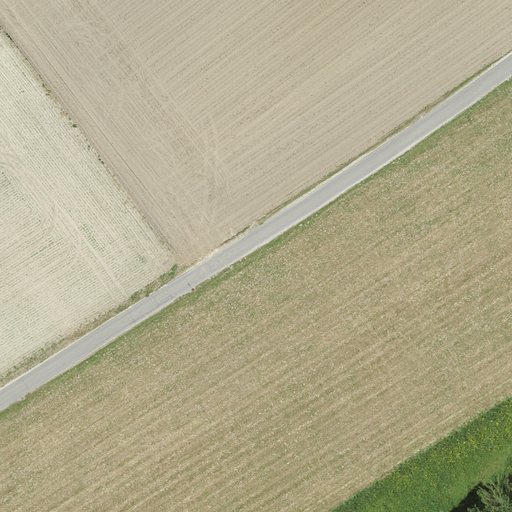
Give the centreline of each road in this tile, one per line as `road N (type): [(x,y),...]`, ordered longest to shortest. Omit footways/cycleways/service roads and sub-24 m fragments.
road 1 (unclassified): [(511,63),(0,400)]
road 2 (motorway): [(511,334),(207,511)]
